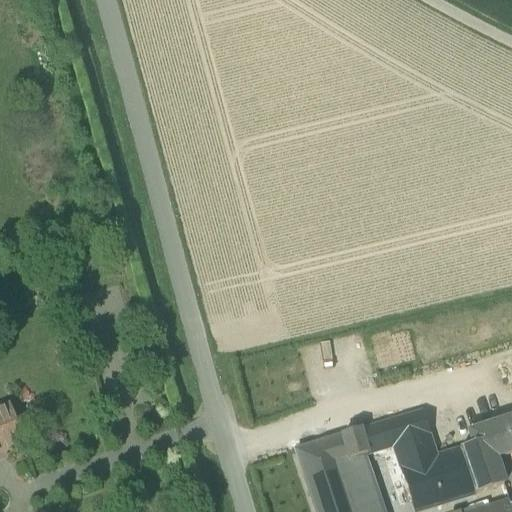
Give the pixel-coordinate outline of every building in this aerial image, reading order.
[(0,409),(0,456),(24,447),(8,406),(0,409)] [(393,449),(404,481),(434,472),(439,470),(436,458),(421,414),(384,426),(393,449)] [(511,420),(470,435),(474,446),(488,442),(493,456),(511,449),(511,420)] [(384,426),(360,433),(366,457),(367,457),(393,449),(384,426)] [(360,433),(341,439),(350,462),(366,457),(360,433)] [(338,465),(350,462),(341,439),(330,442),(338,465)] [(295,453),(314,511),(353,511),(338,465),(330,442),(295,453)] [(503,487),(493,456),(488,442),(474,446),(460,451),(475,497),(503,487)] [(445,506),(475,497),(460,451),(436,458),(439,470),(434,472),(445,506)] [(384,511),(367,457),(366,457),(350,462),(338,465),(353,511),(384,511)] [(424,511),(445,506),(434,472),(404,481),(415,511),(424,511)] [(508,503),(481,511),(500,511),(510,509),(508,503)]
